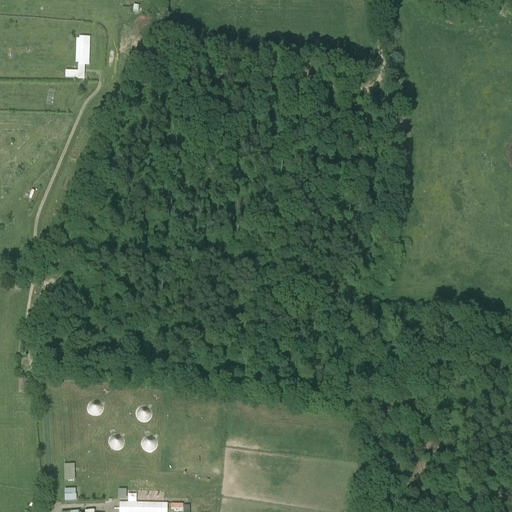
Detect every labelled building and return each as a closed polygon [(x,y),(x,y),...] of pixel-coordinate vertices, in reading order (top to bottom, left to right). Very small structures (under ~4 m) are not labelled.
[(85,63),(85,38),(77,38),(77,62),(85,63)] [(93,401),(86,407),(94,417),(101,411),(93,401)] [(134,415),(144,423),(152,412),(143,405),(134,415)] [(107,438),(112,450),(124,446),(119,434),(107,438)] [(141,449),(152,451),(155,438),(144,435),(141,449)] [(76,463),(63,464),(64,480),(76,480),(76,463)] [(77,488),(64,489),(65,500),(77,500),(77,488)] [(118,499),(128,499),(128,489),(119,489),(118,499)] [(117,511),(168,511),(169,503),(137,502),(138,494),(129,494),(129,502),(118,502),(117,511)]
